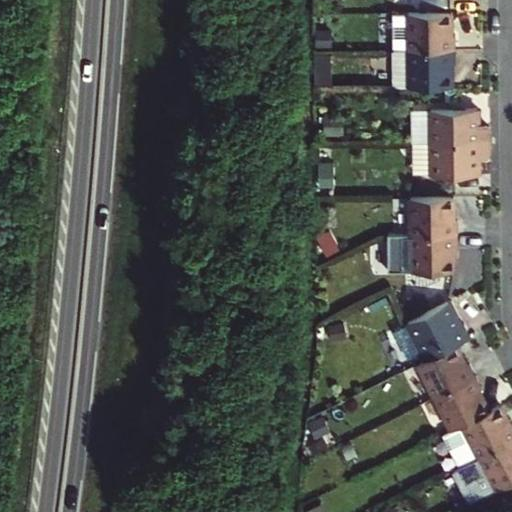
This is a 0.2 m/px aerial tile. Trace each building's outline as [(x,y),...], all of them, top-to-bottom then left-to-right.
[(456,12),(398,13),(399,50),(460,49),(460,35),(456,35),(456,12)] [(460,49),(399,50),(399,87),(436,86),(457,86),(456,63),(461,63),(460,49)] [(433,109),(434,142),(493,141),(493,127),(490,124),(481,124),(481,108),(433,109)] [(415,110),(415,142),(434,142),(433,109),(415,110)] [(493,141),(434,142),(434,174),(482,174),(482,158),(490,158),(493,155),(493,141)] [(416,174),(434,174),(434,142),(415,142),(416,174)] [(459,197),(415,197),(416,234),(463,234),(463,220),(459,220),(459,197)] [(463,234),(416,234),(417,271),(460,271),(459,248),(463,248),(463,234)] [(454,300),(413,321),(432,358),(460,344),(476,336),(469,322),(466,323),(454,300)] [(432,358),(421,364),(438,397),(480,375),(474,363),(470,364),(460,344),(432,358)] [(480,375),(438,397),(455,430),(466,424),(473,420),(494,410),(483,389),(487,388),(480,375)] [(455,430),(451,432),(468,464),(483,457),(511,441),(511,418),(505,404),(494,410),(473,420),(466,424),(455,430)] [(511,441),(483,457),(500,490),(511,483),(511,441)]
